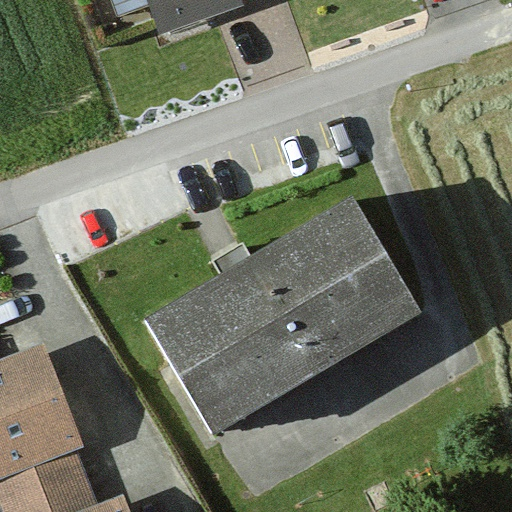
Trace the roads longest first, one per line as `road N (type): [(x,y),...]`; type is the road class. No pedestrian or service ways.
road 1 (residential): [(511,25),(0,206)]
road 2 (unknown): [(374,70),(419,318),(417,361),(400,383),(245,477)]
